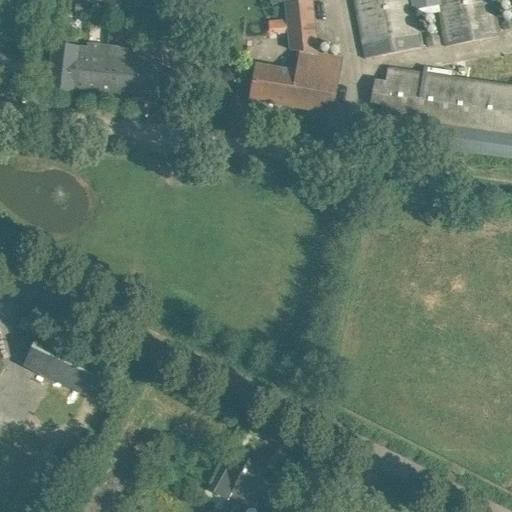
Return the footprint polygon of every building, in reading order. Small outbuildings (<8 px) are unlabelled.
[(198,0),(182,0),(183,9),(183,11),(199,10),(198,0)] [(438,9),(436,0),(353,0),(365,60),(423,49),(416,13),(438,9)] [(436,0),(438,9),(445,47),(499,37),(492,0),(436,0)] [(257,66),(251,100),(332,114),(335,94),(341,59),(317,54),(312,3),(285,6),(287,19),(288,31),(288,33),(290,50),(291,51),(300,52),(296,73),(257,66)] [(121,4),(110,15),(121,27),(133,16),(121,4)] [(511,28),(511,20),(502,23),(503,31),(511,28)] [(440,45),(438,36),(426,38),(427,47),(440,45)] [(88,49),(53,46),(48,91),(157,103),(158,93),(159,83),(162,53),(89,45),(88,49)] [(379,138),(511,156),(511,87),(451,79),(452,72),(424,68),(423,75),(387,70),(385,82),(374,81),(374,84),(371,104),(382,106),(380,119),(381,119),(379,138)] [(85,398),(105,357),(43,327),(23,368),(85,398)] [(250,462),(240,479),(238,483),(239,484),(232,496),(250,506),(257,495),(270,502),(282,480),(250,462)]
